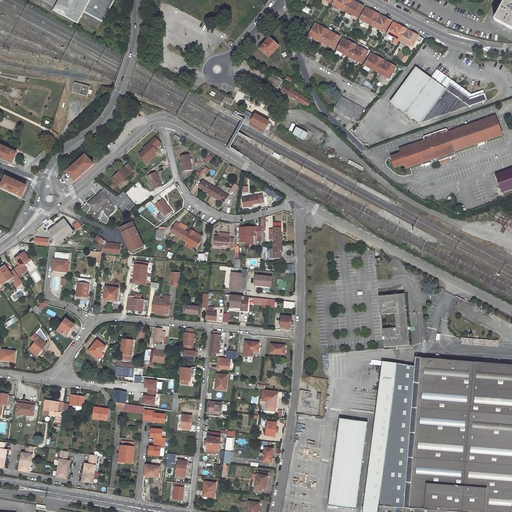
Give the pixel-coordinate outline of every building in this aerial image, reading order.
[(54,0),(60,2),(58,6),(55,10),(78,22),(84,11),(103,22),(114,0),(54,0)] [(336,0),(334,4),(342,9),(343,6),(348,8),(351,0),(336,0)] [(355,12),(360,15),(364,6),(352,0),(351,0),(348,8),(346,11),(354,15),(354,14),(355,12)] [(511,0),(505,0),(503,4),(495,20),(511,28),(511,0)] [(311,10),(305,6),(302,11),(309,15),(310,12),(311,10)] [(367,8),(361,19),(368,23),(370,20),(375,23),(379,14),(367,8)] [(373,26),(381,30),(382,29),(383,27),(387,30),(392,21),(379,14),(375,23),(373,26)] [(395,23),(388,34),(396,38),(397,35),(402,38),(407,29),(395,23)] [(329,31),(317,25),(311,36),(317,39),(319,36),(324,39),(327,34),(329,31)] [(401,40),(408,45),(409,44),(410,42),(414,44),(416,41),(421,44),(424,38),(407,29),(402,38),(401,40)] [(336,46),(341,37),(334,34),(333,37),(327,34),(324,39),(322,42),(330,46),(330,45),(331,43),(336,46)] [(270,38),(260,48),(270,57),(279,47),(270,38)] [(342,42),(338,50),(345,54),(346,51),(351,54),(354,48),(356,46),(349,42),(348,45),(342,42)] [(364,61),(369,52),(362,49),(360,52),(354,48),(351,54),(350,57),(357,61),(358,60),(359,58),(364,61)] [(370,57),(366,65),(373,69),(374,66),(379,69),(382,63),(384,60),(377,57),(376,60),(370,57)] [(378,71),(386,76),(386,75),(387,73),(392,76),(397,67),(389,63),(388,66),(382,63),(379,69),(378,71)] [(415,67),(390,102),(419,124),(469,106),(487,100),(485,93),(469,98),(450,84),(446,90),(430,78),(415,67)] [(452,81),(437,69),(434,74),(430,78),(446,90),(450,84),(452,81)] [(272,73),(267,81),(279,88),(283,80),(272,73)] [(294,81),(293,84),(303,91),(305,88),(294,81)] [(485,93),(484,90),(470,94),(452,81),(450,84),(469,98),(485,93)] [(76,82),(73,92),(88,97),(91,86),(76,82)] [(310,101),(286,86),(282,91),(307,106),(310,101)] [(226,95),(223,100),(231,105),(234,100),(226,95)] [(341,96),(334,109),(357,122),(364,109),(341,96)] [(244,109),(242,113),(245,115),(251,118),(253,120),(256,115),(253,114),(244,109)] [(252,122),(265,129),(266,128),(268,129),(271,124),(268,123),(269,121),(256,114),(256,115),(253,120),(252,122)] [(496,116),(400,150),(402,154),(392,158),(395,168),(405,165),(407,168),(432,159),(433,163),(439,160),(440,164),(445,162),(449,160),(448,157),(455,154),(454,151),(503,133),(496,116)] [(265,129),(252,122),(250,125),(263,132),(265,129)] [(145,150),(139,155),(144,161),(152,154),(152,155),(157,151),(155,149),(161,144),(155,138),(149,143),(151,145),(145,150)] [(17,153),(0,145),(0,157),(13,163),(17,153)] [(144,161),(147,163),(158,153),(157,151),(152,155),(152,154),(144,161)] [(182,161),(184,171),(192,169),(189,154),(180,156),(181,161),(182,161)] [(67,172),(75,181),(94,164),(86,155),(67,172)] [(211,155),(204,160),(206,164),(214,158),(211,155)] [(129,164),(113,179),(118,185),(135,171),(129,164)] [(511,168),(495,175),(502,192),(511,188),(511,168)] [(156,172),(148,176),(150,181),(151,180),(155,189),(156,189),(156,190),(162,187),(162,186),(156,172)] [(6,177),(1,187),(22,196),(27,186),(6,177)] [(203,181),(199,187),(207,192),(206,193),(211,196),(216,188),(203,181)] [(226,203),(229,197),(216,188),(211,196),(216,199),(216,198),(226,203)] [(105,189),(83,208),(89,215),(88,216),(107,225),(109,219),(108,218),(115,212),(115,210),(115,209),(115,208),(118,205),(126,214),(136,206),(124,192),(117,197),(105,189)] [(242,199),(243,207),(248,206),(248,205),(264,202),(262,195),(242,199)] [(159,196),(153,201),(155,205),(158,209),(159,208),(162,211),(166,217),(172,212),(163,200),(162,200),(159,196)] [(64,239),(68,236),(72,233),(73,232),(65,220),(50,231),(58,243),(60,242),(64,239)] [(121,228),(130,250),(142,245),(132,223),(121,228)] [(281,223),(273,223),(273,244),(282,243),(282,238),(281,238),(281,223)] [(174,225),(171,231),(180,237),(179,238),(183,240),(188,233),(174,225)] [(240,237),(240,242),(248,242),(248,245),(253,244),(253,236),(261,235),(261,231),(261,227),(239,228),(239,237),(240,237)] [(190,230),(188,233),(183,240),(188,243),(189,242),(198,247),(202,241),(200,240),(193,236),(195,232),(190,230)] [(100,242),(102,244),(105,246),(106,245),(107,242),(98,235),(96,240),(100,242)] [(214,237),(213,245),(218,246),(218,245),(228,246),(228,245),(233,245),(233,239),(229,239),(214,237)] [(36,238),(35,245),(48,247),(49,240),(36,238)] [(96,250),(102,252),(105,246),(102,244),(100,242),(96,250)] [(273,244),(273,259),(281,259),(281,248),(282,248),(282,243),(273,244)] [(102,253),(117,254),(118,246),(106,245),(105,246),(102,253)] [(56,252),(54,271),(59,272),(68,273),(70,254),(56,252)] [(19,257),(16,260),(20,266),(15,269),(20,276),(25,272),(22,268),(31,262),(25,253),(22,255),(19,257)] [(148,266),(135,264),(133,283),(145,285),(148,266)] [(284,273),(293,273),(293,264),(284,264),(284,273)] [(3,285),(12,279),(15,283),(21,280),(14,270),(10,273),(5,267),(0,270),(0,291),(0,292),(5,289),(3,285)] [(170,286),(178,286),(179,273),(171,273),(170,286)] [(232,273),(230,287),(240,288),(241,274),(232,273)] [(255,275),(254,285),(271,287),(272,277),(255,275)] [(80,279),(78,297),(88,298),(90,280),(80,279)] [(106,288),(105,299),(117,301),(118,289),(106,288)] [(410,345),(405,294),(380,296),(385,346),(385,347),(410,345)] [(232,295),(230,307),(234,307),(240,308),(239,310),(246,311),(248,297),(232,295)] [(154,299),(153,311),(156,312),(165,313),(169,313),(171,297),(164,296),(164,300),(160,300),(160,297),(155,297),(155,299),(154,299)] [(128,299),(127,310),(148,312),(149,301),(141,300),(135,300),(133,300),(134,298),(130,298),(129,299),(128,299)] [(187,304),(186,314),(198,315),(199,305),(187,304)] [(214,313),(215,307),(208,307),(208,308),(207,312),(207,320),(216,321),(217,313),(214,313)] [(281,316),(280,328),(291,329),(292,317),(281,316)] [(66,319),(58,331),(63,334),(65,332),(68,335),(75,325),(66,319)] [(40,338),(45,342),(48,339),(40,329),(35,334),(40,338)] [(167,345),(169,339),(163,338),(164,332),(162,332),(162,329),(156,329),(154,343),(157,344),(166,345),(167,345)] [(185,333),(184,348),(193,349),(195,334),(194,334),(194,329),(186,329),(186,333),(185,333)] [(216,353),(218,353),(220,341),(220,338),(220,332),(214,331),(213,333),(211,357),(215,357),(216,353)] [(40,338),(36,342),(30,350),(38,356),(47,344),(45,342),(40,338)] [(98,341),(89,351),(97,358),(106,347),(98,341)] [(245,341),(244,350),(244,355),(252,356),(253,351),(258,352),(259,343),(245,341)] [(125,352),(124,361),(132,362),(133,343),(124,342),(123,352),(125,352)] [(165,352),(166,345),(157,344),(156,351),(165,352)] [(271,344),(270,353),(285,354),(285,346),(271,344)] [(194,360),(194,350),(182,349),(182,360),(194,360)] [(150,361),(164,363),(165,352),(156,351),(147,350),(144,366),(150,366),(150,361)] [(2,351),(1,360),(14,362),(16,353),(2,351)] [(221,365),(218,365),(218,369),(230,370),(231,359),(221,358),(221,365)] [(511,511),(511,364),(422,358),(421,367),(397,363),(383,361),(363,505),(378,506),(417,509),(416,511),(511,511)] [(276,364),(275,373),(283,374),(284,365),(276,364)] [(190,366),(182,365),(180,380),(182,380),(182,384),(189,384),(189,381),(190,381),(191,369),(190,369),(190,366)] [(116,376),(128,378),(128,377),(129,368),(117,367),(116,376)] [(217,374),(215,390),(225,391),(227,376),(217,374)] [(146,380),(145,388),(149,388),(157,389),(158,381),(146,380)] [(22,399),(34,400),(35,390),(23,388),(22,398),(15,397),(14,405),(21,406),(22,399)] [(157,389),(149,388),(148,396),(156,397),(157,389)] [(127,392),(115,390),(113,403),(116,403),(125,404),(126,398),(127,392)] [(0,393),(0,404),(7,405),(8,404),(14,405),(15,397),(9,396),(9,395),(0,393)] [(72,395),(70,405),(84,407),(85,397),(72,395)] [(148,396),(144,396),(143,404),(156,405),(156,397),(148,396)] [(268,396),(266,409),(275,411),(277,397),(268,396)] [(46,400),(44,410),(58,412),(57,417),(63,417),(63,413),(65,404),(59,403),(59,402),(46,400)] [(210,402),(209,413),(220,414),(221,403),(210,402)] [(124,410),(144,413),(144,407),(125,404),(124,410)] [(94,407),(92,418),(107,421),(109,410),(94,407)] [(155,410),(145,409),(144,420),(155,421),(155,412),(155,410)] [(166,413),(155,412),(155,421),(154,422),(165,422),(166,413)] [(183,415),(181,428),(191,429),(192,416),(183,415)] [(368,422),(340,418),(328,505),(356,509),(368,422)] [(269,422),(267,435),(275,436),(277,423),(269,422)] [(163,429),(152,428),(152,437),(155,437),(163,438),(163,429)] [(208,436),(207,449),(219,451),(221,433),(210,432),(209,436),(208,436)] [(163,438),(155,437),(154,446),(162,447),(165,447),(166,438),(163,438)] [(25,460),(32,461),(34,454),(35,447),(28,446),(27,453),(23,453),(22,460),(25,460)] [(121,446),(120,461),(133,462),(134,447),(121,446)] [(161,455),(162,447),(154,446),(150,446),(150,455),(161,455)] [(263,456),(262,461),(271,462),(273,449),(264,448),(263,453),(260,453),(260,456),(263,456)] [(59,466),(66,467),(70,468),(72,461),(68,460),(69,451),(62,450),(59,466)] [(223,463),(227,463),(230,464),(231,455),(232,455),(233,452),(225,452),(224,460),(223,463)] [(176,454),(168,453),(167,462),(172,462),(175,463),(176,454)] [(88,471),(95,472),(98,455),(95,455),(91,454),(89,464),(85,463),(84,470),(88,471)] [(20,470),(30,472),(31,472),(32,461),(25,460),(25,464),(21,463),(20,470)] [(178,461),(177,475),(185,476),(186,462),(178,461)] [(145,465),(144,476),(158,478),(160,467),(145,465)] [(57,477),(68,479),(70,472),(66,471),(66,467),(59,466),(59,470),(57,477)] [(253,474),(252,480),(256,480),(254,490),(257,491),(258,488),(266,489),(268,476),(269,476),(270,473),(258,470),(257,475),(253,474)] [(82,481),(93,483),(95,472),(88,471),(87,475),(84,474),(82,481)] [(204,491),(203,496),(214,497),(216,483),(204,482),(203,491),(204,491)] [(183,488),(175,487),(173,500),(183,501),(184,488),(183,488)] [(249,502),(247,511),(258,511),(259,503),(249,502)]
